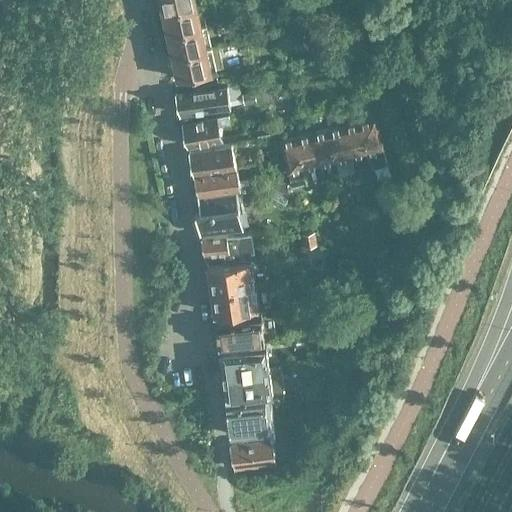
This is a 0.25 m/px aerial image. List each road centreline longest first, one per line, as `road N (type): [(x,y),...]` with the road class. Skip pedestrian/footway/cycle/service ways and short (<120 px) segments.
road 1 (residential): [(197,344),(169,149),(133,0)]
road 2 (primary): [(511,297),(428,501)]
road 3 (primary): [(511,353),(428,501)]
